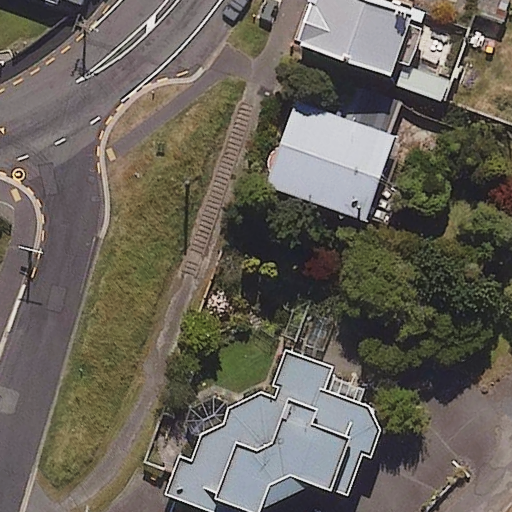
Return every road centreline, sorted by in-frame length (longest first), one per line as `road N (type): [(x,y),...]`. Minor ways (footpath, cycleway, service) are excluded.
road 1 (residential): [(0,444),(65,239),(77,99)]
road 2 (tertiary): [(183,0),(77,99)]
